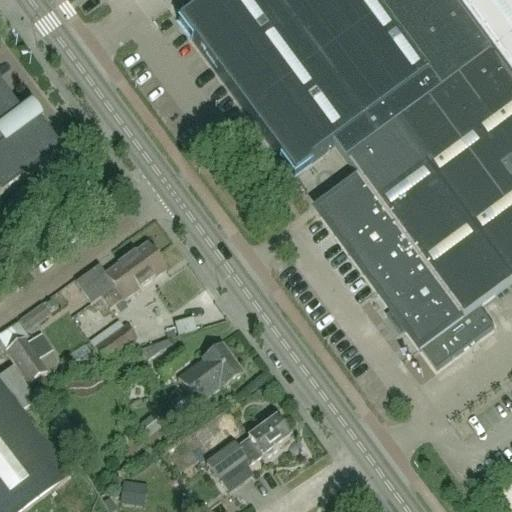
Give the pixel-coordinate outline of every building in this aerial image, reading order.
[(511,285),(511,0),(207,0),(177,23),(292,179),(334,148),(361,185),(320,215),(421,353),(422,352),(436,372),(493,330),(479,310),(511,285)] [(0,199),(0,200),(60,157),(60,156),(37,125),(39,124),(30,111),(20,118),(0,90),(0,199)] [(93,287),(102,300),(158,259),(148,245),(105,276),(106,278),(93,287)] [(167,272),(158,259),(102,300),(111,311),(124,301),(125,303),(167,272)] [(125,327),(93,350),(104,365),(136,342),(125,327)] [(23,343),(6,355),(27,387),(45,375),(23,343)] [(204,364),(201,366),(177,384),(197,410),(224,390),(225,391),(244,377),(222,347),(202,362),(204,364)] [(195,368),(186,355),(165,369),(175,382),(195,368)] [(0,511),(28,511),(71,479),(22,415),(35,405),(10,373),(0,381),(0,511)] [(247,469),(261,459),(263,463),(278,452),(276,449),(288,441),(274,421),(234,450),(232,447),(205,467),(217,483),(243,464),(247,469)]
